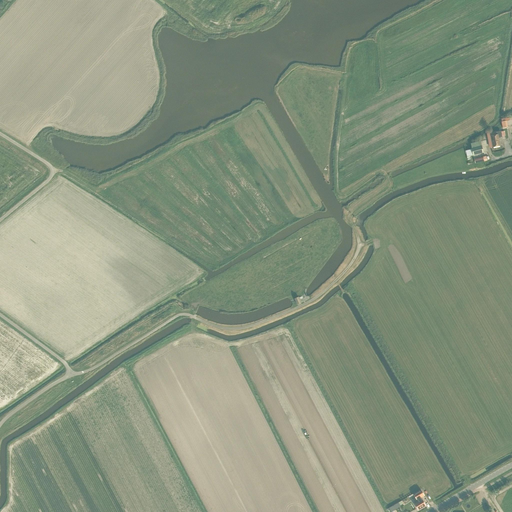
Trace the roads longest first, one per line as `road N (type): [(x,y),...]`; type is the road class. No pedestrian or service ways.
road 1 (track): [(349,220),(355,256),(314,299),(234,329),(178,315),(94,368),(68,372)]
road 2 (track): [(511,172),(413,196),(373,219),(370,241),(358,246)]
road 3 (unclassified): [(0,425),(68,372),(0,314)]
road 4 (unclassified): [(0,220),(52,174),(0,133)]
